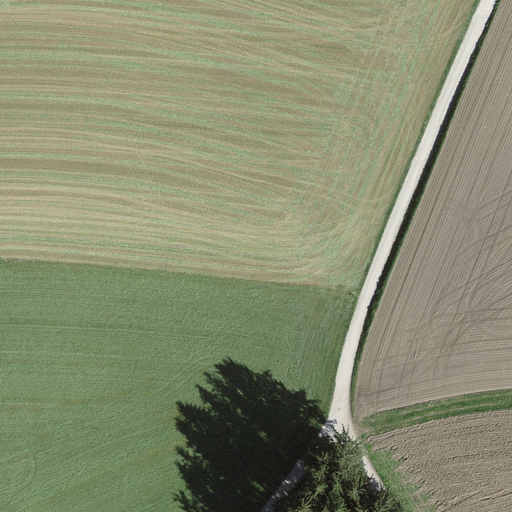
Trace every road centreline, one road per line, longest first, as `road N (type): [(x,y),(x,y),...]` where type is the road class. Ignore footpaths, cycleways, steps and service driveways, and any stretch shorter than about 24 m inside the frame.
road 1 (track): [(488,0),(371,279),(334,419),(270,511)]
road 2 (track): [(511,420),(352,448)]
road 3 (track): [(410,511),(334,419)]
